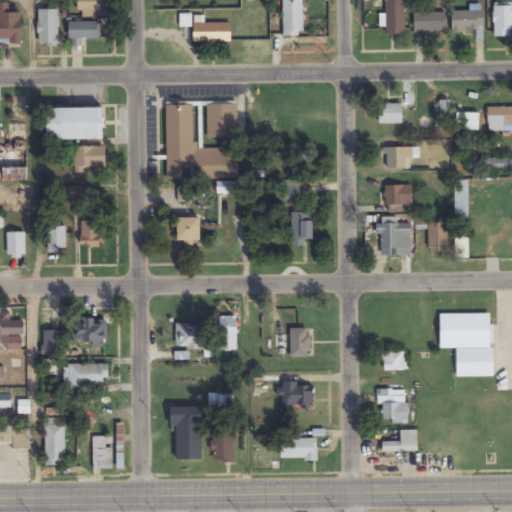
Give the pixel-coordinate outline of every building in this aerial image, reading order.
[(100,0),(78,0),(78,16),(100,16),(100,0)] [(302,0),(282,0),(283,36),(302,36),(302,0)] [(404,34),(404,0),(385,0),(385,34),(404,34)] [(22,13),(9,13),(9,3),(0,2),(0,44),(22,44),(22,13)] [(452,11),(452,32),(483,32),(483,8),(480,8),(480,2),(470,2),(470,11),(452,11)] [(494,36),(511,36),(511,4),(494,4),(494,36)] [(38,9),(38,46),(59,46),(59,9),(38,9)] [(446,13),(414,13),(414,32),(446,32),(446,13)] [(99,22),(69,22),(69,39),(99,39),(99,22)] [(231,22),(194,22),(193,42),(230,42),(231,22)] [(449,100),(440,100),(440,117),(449,117),(449,100)] [(206,102),(206,138),(238,138),(238,102),(206,102)] [(167,180),(238,179),(238,148),(195,149),(194,104),(166,104),(167,180)] [(379,124),(402,124),(402,104),(379,104),(379,124)] [(511,106),(488,107),(488,131),(511,131),(511,106)] [(47,108),(47,140),(104,140),(104,108),(47,108)] [(455,131),(479,131),(479,113),(455,113),(455,131)] [(75,147),(75,169),(105,169),(105,147),(75,147)] [(419,148),(385,148),(385,170),(410,170),(410,159),(419,159),(419,148)] [(469,169),(511,168),(511,158),(469,159),(469,169)] [(454,181),(454,219),(468,219),(468,181),(454,181)] [(385,186),(385,205),(412,205),(412,186),(385,186)] [(71,203),(84,203),(84,188),(71,188),(71,203)] [(304,243),(304,240),(314,240),(315,213),(291,212),(291,243),(304,243)] [(178,241),(200,241),(200,218),(178,218),(178,241)] [(380,249),(409,250),(410,224),(397,223),(398,219),(379,218),(378,236),(380,236),(380,249)] [(100,221),(80,221),(80,248),(100,248),(100,221)] [(429,253),(448,253),(448,223),(429,223),(429,253)] [(47,226),(47,252),(66,252),(66,226),(47,226)] [(25,257),(25,232),(7,232),(7,257),(25,257)] [(454,232),(454,259),(469,259),(469,232),(454,232)] [(0,349),(21,350),(22,338),(0,337),(0,324),(0,309),(0,308),(0,349)] [(435,313),(492,313),(492,349),(453,348),(434,348),(435,313)] [(236,350),(236,316),(220,316),(220,350),(236,350)] [(107,319),(75,319),(75,343),(107,343),(107,319)] [(209,323),(176,323),(176,348),(209,348),(209,323)] [(285,325),(314,325),(314,360),(285,360),(285,325)] [(42,355),(59,355),(59,331),(42,331),(42,355)] [(453,348),(492,349),(492,376),(453,375),(453,348)] [(407,352),(383,352),(383,371),(407,371),(407,352)] [(42,375),(56,375),(56,360),(42,360),(42,375)] [(108,378),(108,365),(64,365),(64,387),(104,387),(104,378),(108,378)] [(278,379),(317,379),(316,411),(277,411),(278,379)] [(371,387),(412,387),(411,423),(370,422),(371,387)] [(205,391),(237,392),(236,464),(204,464),(205,391)] [(0,409),(11,409),(11,394),(0,393),(0,409)] [(18,415),(30,414),(30,400),(18,401),(18,415)] [(163,403),(203,403),(202,462),(163,461),(163,403)] [(59,419),(45,419),(45,466),(64,466),(64,425),(59,425),(59,419)] [(116,469),(124,469),(124,424),(116,424),(116,469)] [(0,445),(13,445),(13,429),(0,429),(0,445)] [(376,431),(420,432),(420,452),(375,451),(376,431)] [(111,436),(92,436),(92,469),(111,469),(111,436)] [(276,438),(318,438),(317,462),(276,461),(276,438)]
